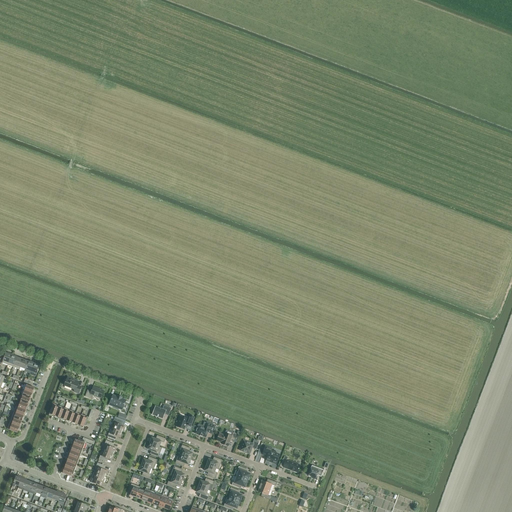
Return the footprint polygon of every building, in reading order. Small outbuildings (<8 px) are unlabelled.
[(2,363),(8,365),(13,354),(9,352),(8,353),(6,353),(2,363)] [(16,360),(18,357),(16,356),(16,355),(13,354),(8,365),(14,367),(16,360)] [(18,357),(16,360),(14,367),(20,369),(20,367),(23,359),(18,357)] [(29,361),(23,359),(20,367),(26,369),(29,361)] [(32,371),(35,362),(31,361),(31,362),(29,361),(26,369),(25,371),(31,373),(32,371)] [(35,362),(32,371),(37,373),(40,366),(38,365),(38,363),(35,362)] [(66,384),(65,386),(75,390),(74,392),(79,394),(82,387),(78,385),(79,382),(74,380),(68,378),(67,379),(66,380),(65,382),(66,384)] [(27,385),(25,391),(34,394),(35,390),(34,390),(35,387),(27,385)] [(92,399),(93,395),(101,398),(104,391),(93,387),(92,392),(88,390),(85,397),(92,399)] [(34,394),(25,391),(23,396),(30,399),(31,397),(33,397),(34,394)] [(122,398),(118,396),(118,397),(113,395),(110,403),(123,408),(124,408),(126,408),(127,404),(125,404),(126,400),(122,399),(122,398)] [(21,402),(29,405),(31,401),(30,401),(30,399),(23,396),(21,402)] [(21,402),(19,407),(18,408),(26,411),(27,408),(28,408),(29,405),(21,402)] [(55,417),(59,406),(53,404),(49,415),(55,417)] [(16,406),(14,412),(25,417),(27,412),(26,412),(26,411),(18,408),(19,407),(16,406)] [(59,406),(55,417),(61,420),(65,409),(59,406)] [(154,411),(152,415),(163,419),(165,414),(168,416),(171,408),(166,406),(164,410),(155,406),(155,407),(154,407),(153,407),(152,410),(153,411),(154,411)] [(65,409),(61,420),(66,422),(70,411),(65,409)] [(70,411),(66,422),(72,424),(76,413),(70,411)] [(25,417),(14,412),(12,418),(22,422),(23,419),(24,420),(25,417)] [(76,413),(72,424),(77,426),(82,415),(76,413)] [(89,418),(82,415),(77,426),(83,428),(85,423),(86,424),(87,423),(88,421),(88,419),(89,418)] [(188,419),(181,416),(177,427),(185,430),(186,424),(191,426),(194,417),(190,415),(188,419)] [(22,422),(12,418),(10,423),(21,428),(23,424),(21,423),(22,422)] [(115,418),(111,428),(122,432),(123,430),(125,426),(121,425),(123,422),(115,418)] [(20,431),(21,428),(10,423),(8,429),(18,433),(18,431),(20,431)] [(198,424),(195,434),(198,435),(202,437),(206,438),(209,430),(213,432),(215,426),(207,423),(205,428),(201,427),(202,426),(198,424)] [(121,434),(122,432),(111,428),(108,437),(115,440),(116,440),(117,437),(121,438),(122,434),(121,434)] [(224,436),(219,434),(217,439),(222,441),(221,444),(228,446),(231,439),(234,440),(235,439),(237,434),(233,433),(232,436),(225,434),(224,436)] [(159,447),(161,442),(164,443),(166,439),(158,436),(157,440),(152,438),(150,443),(159,447)] [(74,439),(72,445),(83,449),(86,442),(87,439),(83,438),(82,440),(81,440),(79,439),(79,441),(74,439)] [(240,451),(250,455),(252,448),(256,449),(259,442),(254,440),(253,444),(243,440),(240,451)] [(103,450),(105,451),(113,454),(114,452),(115,453),(116,449),(113,447),(114,444),(106,441),(103,450)] [(162,448),(159,447),(150,443),(148,449),(151,451),(152,452),(151,455),(158,458),(162,448)] [(70,450),(81,454),(83,449),(72,445),(70,450)] [(179,454),(191,459),(193,453),(188,451),(189,448),(182,445),(179,454)] [(276,464),(279,454),(273,452),(274,450),(265,446),(262,455),(267,457),(266,461),(276,464)] [(68,456),(79,460),(81,454),(70,450),(68,456)] [(113,456),(113,454),(105,451),(103,457),(101,456),(99,459),(107,462),(109,459),(112,460),(114,456),(113,456)] [(191,459),(179,454),(175,464),(182,467),(184,463),(188,465),(191,459)] [(66,461),(77,466),(79,460),(68,456),(66,461)] [(285,456),(284,459),(283,459),(282,462),(285,463),(283,467),(298,473),(300,465),(287,460),(288,457),(285,456)] [(151,469),(154,470),(158,460),(150,457),(149,461),(144,459),(142,465),(151,468),(151,469)] [(216,469),(219,470),(222,460),(215,457),(214,461),(209,459),(207,465),(216,469)] [(63,467),(75,471),(77,466),(66,461),(63,467)] [(105,477),(106,475),(108,471),(104,470),(106,466),(98,463),(94,473),(105,477)] [(142,465),(140,471),(144,472),(143,476),(150,479),(152,475),(149,474),(151,469),(151,468),(142,465)] [(216,469),(207,465),(204,471),(209,473),(208,476),(215,479),(217,474),(216,472),(215,472),(216,469)] [(183,480),(185,475),(180,473),(181,469),(174,466),(170,476),(173,477),(183,480)] [(308,475),(314,477),(313,478),(317,480),(318,476),(321,477),(324,470),(312,466),(310,469),(309,469),(308,469),(307,472),(308,473),(309,474),(308,475)] [(75,471),(63,467),(61,473),(72,477),(75,471)] [(248,481),(250,474),(245,472),(246,469),(239,467),(237,471),(239,471),(237,477),(248,481)] [(344,485),(344,486),(354,489),(357,480),(353,478),(354,476),(340,471),(336,483),(344,485)] [(104,478),(105,477),(94,473),(91,482),(102,486),(105,479),(104,478)] [(16,485),(19,486),(22,477),(19,476),(18,477),(16,476),(12,486),(14,487),(15,486),(16,485)] [(26,479),(22,477),(19,486),(18,488),(24,490),(28,481),(26,480),(26,479)] [(180,486),(183,480),(173,477),(171,482),(168,481),(167,485),(174,488),(176,484),(180,486)] [(248,481),(237,477),(235,482),(233,481),(232,485),(239,488),(240,485),(245,487),(248,481)] [(199,486),(208,490),(211,491),(214,481),(207,479),(206,482),(201,481),(199,486)] [(262,481),(260,486),(270,490),(272,485),(276,486),(277,483),(268,479),(266,482),(262,481)] [(374,497),(377,483),(358,479),(353,502),(348,501),(347,503),(353,504),(354,502),(357,503),(358,497),(369,499),(369,496),(374,497)] [(33,483),(28,481),(24,490),(30,493),(33,483)] [(39,485),(33,483),(30,493),(35,495),(36,493),(39,485)] [(136,497),(139,489),(140,487),(131,484),(129,491),(131,492),(130,495),(136,497)] [(36,493),(41,495),(42,495),(44,487),(39,485),(36,493)] [(207,493),(208,490),(199,486),(196,492),(201,494),(200,498),(207,500),(209,496),(208,494),(207,493)] [(268,495),(270,490),(260,486),(258,492),(262,493),(261,497),(270,500),(272,497),(268,495)] [(41,497),(46,499),(50,489),(44,487),(42,495),(41,495),(41,497)] [(229,498),(239,502),(242,495),(237,494),(238,491),(231,488),(229,492),(231,493),(229,498)] [(52,501),(53,499),(56,491),(50,489),(46,499),(52,501)] [(136,497),(142,500),(145,491),(139,489),(136,497)] [(150,493),(151,491),(146,489),(145,491),(142,500),(147,502),(150,493)] [(53,499),(58,501),(62,492),(58,491),(58,492),(56,491),(53,499)] [(65,494),(62,492),(58,501),(64,503),(67,496),(65,495),(65,494)] [(147,502),(153,504),(156,496),(150,493),(147,502)] [(156,496),(153,504),(158,506),(162,498),(162,495),(157,493),(156,496)] [(165,499),(162,498),(158,506),(164,508),(167,500),(168,498),(165,497),(165,499)] [(237,508),(239,502),(229,498),(227,497),(224,507),(231,509),(232,506),(237,508)] [(164,508),(170,510),(173,502),(167,500),(164,508)] [(78,502),(76,508),(85,511),(86,507),(85,507),(86,505),(78,502)]
